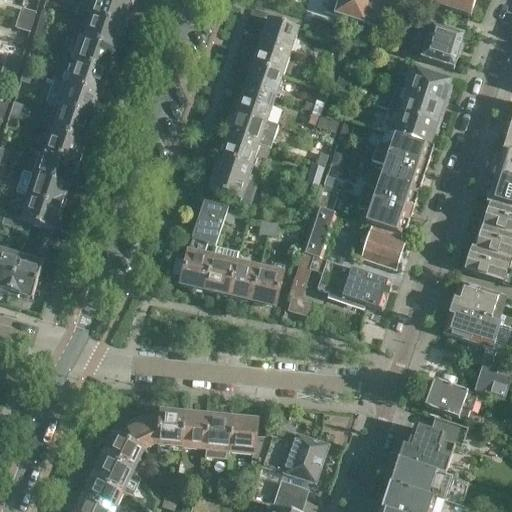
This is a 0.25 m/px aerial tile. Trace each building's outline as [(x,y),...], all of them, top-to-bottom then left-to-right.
[(105,0),(91,0),(86,17),(122,30),(129,8),(105,0)] [(351,38),(376,46),(376,45),(380,33),(381,33),(392,0),(404,0),(417,4),(418,0),(327,0),(323,14),(355,25),(351,38)] [(418,0),(417,4),(470,21),(476,0),(418,0)] [(26,1),(22,11),(32,14),(35,4),(26,1)] [(21,11),(18,21),(33,25),(36,15),(32,14),(22,11),(21,11)] [(42,14),(38,26),(48,29),(52,17),(42,14)] [(86,17),(78,39),(114,52),(122,30),(86,17)] [(33,25),(18,21),(15,30),(30,35),(33,25)] [(268,23),(260,46),(290,56),(298,32),(268,23)] [(48,29),(38,26),(34,39),(44,42),(48,29)] [(420,61),(452,72),(462,38),(430,28),(420,61)] [(78,39),(71,63),(106,75),(114,52),(78,39)] [(260,46),(252,68),(282,79),(290,56),(260,46)] [(348,47),(344,61),(353,64),(358,50),(348,47)] [(8,56),(4,66),(19,71),(22,61),(8,56)] [(332,57),(328,68),(338,72),(342,62),(340,61),(340,60),(332,57)] [(28,59),(24,72),(34,75),(38,62),(28,59)] [(71,63),(63,86),(99,98),(106,75),(71,63)] [(4,66),(1,76),(16,81),(19,71),(4,66)] [(252,68),(244,91),(274,101),(282,79),(252,68)] [(338,72),(328,68),(324,80),(332,83),(333,80),(335,81),(338,72)] [(402,95),(441,107),(448,84),(408,71),(404,85),(405,86),(402,95)] [(24,72),(20,85),(30,88),(34,75),(24,72)] [(350,76),(341,73),(337,83),(346,86),(350,76)] [(55,83),(47,105),(55,108),(91,121),(99,98),(63,86),(55,83)] [(244,91),(237,114),(266,124),(274,101),(244,91)] [(385,113),(434,128),(441,107),(402,95),(391,92),(385,113)] [(0,102),(0,113),(5,115),(8,105),(0,102)] [(316,103),(311,116),(320,119),(325,106),(316,103)] [(14,105),(10,118),(19,121),(23,109),(14,105)] [(327,117),(336,120),(339,110),(330,107),(327,117)] [(55,108),(48,131),(84,143),(91,121),(55,108)] [(384,136),(428,150),(434,128),(385,113),(378,134),(384,136)] [(237,114),(229,137),(258,147),(266,124),(237,114)] [(317,130),(316,131),(335,137),(339,126),(320,119),(311,116),(308,127),(317,130)] [(10,118),(5,131),(15,134),(19,121),(10,118)] [(338,143),(348,147),(354,130),(343,127),(338,143)] [(48,131),(40,154),(76,166),(84,143),(48,131)] [(502,152),(501,155),(511,158),(511,132),(509,131),(506,141),(500,141),(498,149),(502,152)] [(378,149),(375,158),(425,174),(432,152),(428,150),(384,136),(379,149),(378,149)] [(229,137),(221,160),(261,173),(269,152),(258,149),(258,147),(229,137)] [(0,151),(0,165),(5,167),(9,154),(0,151)] [(40,154),(33,177),(68,189),(76,166),(40,154)] [(334,155),(330,167),(342,171),(346,159),(334,155)] [(511,158),(501,155),(494,179),(511,184),(511,158)] [(320,156),(316,168),(324,171),(328,159),(320,156)] [(368,180),(381,184),(419,196),(425,174),(375,158),(368,180)] [(209,195),(240,205),(241,202),(251,206),(262,174),(261,174),(261,173),(221,160),(220,160),(209,195)] [(311,167),(305,189),(317,193),(324,172),(316,169),(311,167)] [(33,177),(25,199),(61,212),(68,189),(33,177)] [(487,200),(486,203),(511,210),(511,184),(494,179),(491,189),(486,190),(484,197),(487,200)] [(326,180),(324,188),(335,192),(338,184),(326,180)] [(364,191),(361,201),(412,217),(419,196),(381,184),(377,195),(364,191)] [(316,212),(328,215),(335,193),(323,189),(316,212)] [(17,222),(28,226),(53,234),(61,212),(25,199),(17,222)] [(412,217),(361,201),(358,211),(370,215),(366,228),(404,241),(412,217)] [(478,226),(478,227),(511,236),(511,210),(486,203),(485,207),(488,208),(482,227),(478,226)] [(188,253),(189,253),(212,259),(215,250),(224,225),(228,212),(205,205),(191,244),(188,253)] [(337,218),(328,215),(316,212),(302,257),(323,263),(337,218)] [(17,222),(5,218),(2,227),(14,232),(17,222)] [(28,226),(17,222),(14,232),(25,236),(28,226)] [(258,238),(266,239),(269,226),(260,224),(258,238)] [(269,226),(266,239),(276,240),(278,227),(269,226)] [(472,250),(471,251),(511,263),(511,236),(478,227),(477,230),(481,231),(474,251),(472,250)] [(45,232),(41,244),(49,246),(53,234),(45,232)] [(351,261),(395,276),(405,245),(371,234),(368,243),(358,240),(351,261)] [(204,293),(228,299),(236,264),(238,255),(215,250),(212,259),(204,293)] [(0,291),(8,294),(20,258),(0,251),(0,291)] [(511,263),(471,251),(465,272),(462,271),(461,275),(502,287),(509,264),(511,264),(511,263)] [(180,287),(204,293),(212,259),(189,253),(180,287)] [(20,258),(8,294),(32,302),(43,265),(20,258)] [(313,261),(309,273),(323,278),(327,265),(313,261)] [(228,299),(251,305),(260,270),(236,264),(228,299)] [(328,297),(342,302),(382,315),(392,287),(337,269),(333,281),(328,297)] [(260,270),(251,305),(275,310),(283,276),(260,270)] [(499,326),(498,328),(510,331),(511,323),(511,321),(502,318),(507,301),(499,299),(459,286),(454,303),(453,303),(450,311),(499,326)] [(484,365),(491,367),(496,354),(491,352),(498,328),(499,326),(450,311),(447,319),(448,320),(443,338),(484,351),(480,364),(484,365)] [(484,365),(474,395),(504,404),(511,379),(511,373),(491,367),(484,365)] [(424,411),(466,426),(470,416),(472,416),(478,400),(433,384),(432,388),(426,386),(423,394),(427,401),(424,411)] [(160,413),(160,416),(157,447),(156,449),(180,452),(184,416),(160,413)] [(128,431),(113,438),(143,453),(157,447),(160,416),(143,423),(142,421),(126,427),(128,431)] [(207,418),(184,416),(180,452),(204,454),(207,418)] [(231,421),(207,418),(204,454),(227,457),(231,421)] [(255,423),(231,421),(227,457),(252,459),(251,467),(259,468),(267,443),(253,441),(255,423)] [(398,464),(443,479),(454,451),(460,453),(467,432),(434,421),(434,423),(438,424),(434,437),(416,431),(409,450),(404,448),(398,464)] [(112,438),(101,460),(133,475),(143,453),(113,438),(112,438)] [(262,471),(284,478),(315,489),(328,450),(310,444),(296,440),(293,448),(273,441),(262,471)] [(101,460),(91,481),(122,496),(133,475),(101,460)] [(390,489),(459,511),(467,487),(443,479),(398,464),(390,489)] [(178,476),(175,489),(183,491),(186,478),(185,477),(178,476)] [(186,478),(183,491),(192,493),(195,480),(191,479),(186,478)] [(91,481),(80,503),(99,511),(114,511),(122,496),(91,481)] [(279,486),(271,511),(301,511),(302,508),(306,494),(279,486)] [(382,511),(459,511),(390,489),(382,511)] [(164,499),(164,502),(177,506),(181,508),(182,507),(184,500),(173,496),(167,494),(166,493),(164,499)] [(234,511),(196,499),(191,511),(267,511),(252,507),(250,511),(234,511)] [(166,511),(175,511),(177,506),(164,502),(161,510),(166,511)] [(99,511),(80,503),(76,511),(99,511)]
